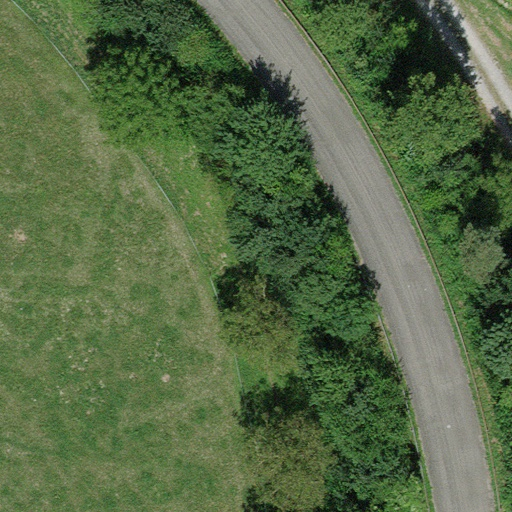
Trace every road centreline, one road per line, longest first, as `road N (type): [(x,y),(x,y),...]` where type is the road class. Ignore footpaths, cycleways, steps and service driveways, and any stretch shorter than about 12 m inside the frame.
road 1 (track): [(236,0),(336,139),(387,239),(430,353),(465,511)]
road 2 (track): [(417,0),(511,114)]
